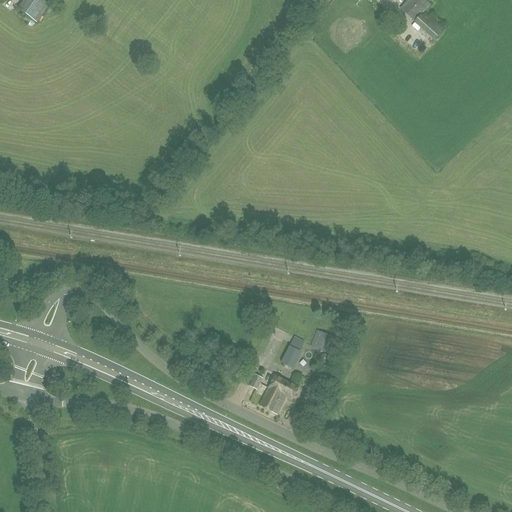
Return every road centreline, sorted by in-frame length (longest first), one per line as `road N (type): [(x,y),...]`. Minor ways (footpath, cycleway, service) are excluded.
road 1 (unclassified): [(455,511),(198,390),(134,341),(98,298),(61,295)]
road 2 (primary): [(406,511),(47,347)]
road 3 (unclassified): [(354,511),(139,411),(30,400)]
